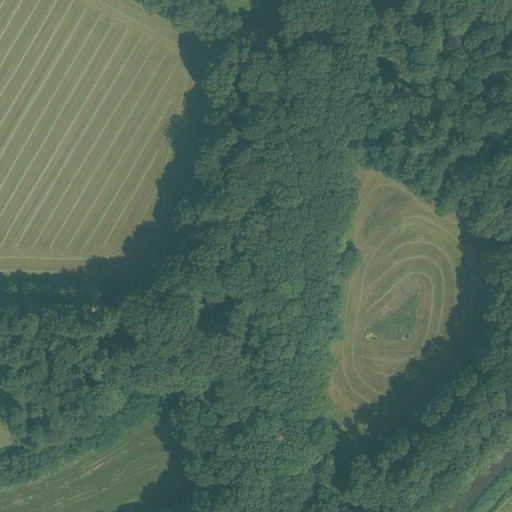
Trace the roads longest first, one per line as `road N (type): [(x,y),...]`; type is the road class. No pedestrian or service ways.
road 1 (track): [(220,29),(215,147),(156,267),(161,294)]
road 2 (unclassified): [(341,0),(250,32),(220,29),(166,0)]
